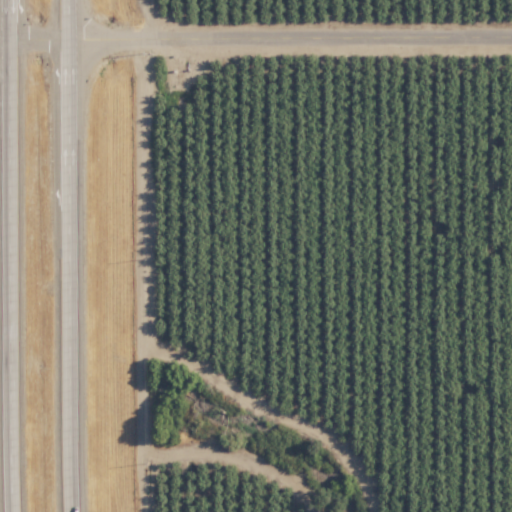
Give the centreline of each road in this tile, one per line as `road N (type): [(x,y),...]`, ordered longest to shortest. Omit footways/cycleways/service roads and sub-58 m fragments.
road 1 (residential): [(511,22),(0,32)]
road 2 (trunk): [(79,511),(70,0)]
road 3 (trunk): [(13,0),(18,511)]
